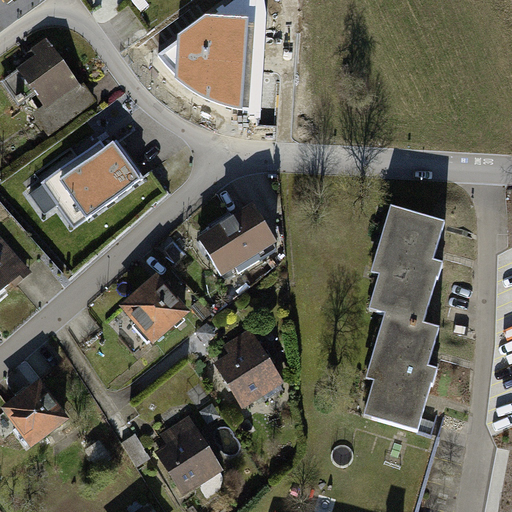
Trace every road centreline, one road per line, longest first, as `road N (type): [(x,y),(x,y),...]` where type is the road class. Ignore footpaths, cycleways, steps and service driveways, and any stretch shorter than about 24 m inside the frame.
road 1 (residential): [(231,162),(0,364)]
road 2 (residential): [(0,45),(31,22),(75,16),(157,111),(231,162)]
road 3 (residential): [(511,171),(231,162)]
road 4 (track): [(295,0),(286,158)]
